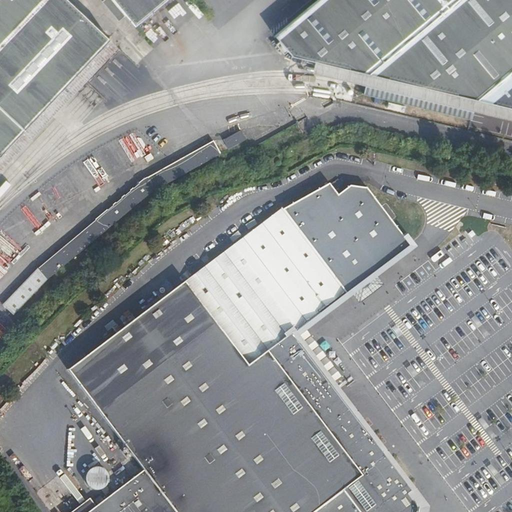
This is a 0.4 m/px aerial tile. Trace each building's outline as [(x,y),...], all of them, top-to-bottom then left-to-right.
[(0,0),(0,153),(108,39),(109,39),(68,0),(0,0)] [(125,15),(112,0),(102,0),(101,1),(118,21),(125,15)] [(112,0),(125,15),(134,26),(164,0),(112,0)] [(511,0),(317,0),(275,35),(291,56),(315,62),(511,108),(511,0)] [(0,172),(117,48),(108,39),(0,153),(0,172)] [(511,108),(315,62),(312,73),(365,86),(364,87),(363,94),(471,120),(473,113),(473,111),(511,120),(511,108)] [(241,130),(223,140),(228,150),(246,140),(241,130)] [(37,269),(3,305),(13,315),(47,280),(56,272),(86,248),(113,224),(138,203),(151,193),(169,183),(221,154),(213,141),(147,178),(147,177),(143,179),(142,180),(138,183),(139,184),(133,189),(133,188),(130,190),(130,191),(125,196),(124,195),(121,198),(122,198),(116,203),(115,202),(112,205),(113,206),(107,210),(107,209),(95,219),(95,220),(37,269)] [(329,179),(280,207),(350,293),(416,242),(407,230),(403,232),(368,184),(350,182),(338,191),(329,179)] [(413,489),(350,407),(331,382),(341,374),(304,327),(350,293),(280,207),(68,371),(144,469),(112,493),(106,485),(108,481),(109,478),(108,475),(107,472),(105,470),(103,468),(100,467),(97,467),(94,467),(91,468),(89,470),(86,475),(85,478),(85,480),(86,484),(88,486),(92,489),(95,490),(98,490),(101,490),(102,489),(108,497),(95,506),(89,499),(71,511),(419,511),(420,507),(409,492),(413,489)]
